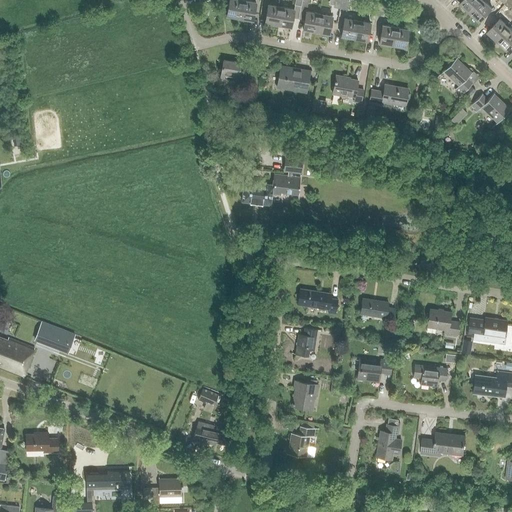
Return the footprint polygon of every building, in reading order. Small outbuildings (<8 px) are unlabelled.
[(239,18),(242,0),(228,0),(226,16),(239,18)] [(242,0),(239,18),(252,20),(255,2),(242,0)] [(470,12),(481,0),(462,0),(460,3),(470,12)] [(483,0),(481,0),(470,12),(479,21),(492,8),(483,0)] [(277,25),(280,7),(268,4),(264,22),(277,25)] [(295,5),(294,9),(280,7),(277,25),(290,27),(292,18),(298,19),(301,6),(295,5)] [(315,31),(318,13),(305,11),(302,29),(315,31)] [(318,13),(315,31),(328,34),(332,16),(318,13)] [(353,38),(357,20),(343,18),(340,36),(353,38)] [(497,41),(510,27),(500,18),(487,32),(497,41)] [(357,20),(353,38),(366,40),(370,22),(357,20)] [(392,45),(395,27),(382,24),(378,42),(392,45)] [(395,27),(392,45),(405,47),(408,29),(395,27)] [(511,29),(510,27),(497,41),(507,50),(511,44),(511,29)] [(461,95),(472,84),(466,78),(472,72),(457,58),(444,71),(460,85),(455,90),(461,95)] [(242,77),(245,62),(238,61),(238,63),(223,60),(220,78),(237,81),(238,76),(242,77)] [(306,93),(310,71),(280,66),(276,88),(306,93)] [(361,103),(363,90),(356,88),(358,81),(346,79),(347,78),(336,76),(333,94),(354,98),(354,102),(361,103)] [(405,106),(408,89),(385,84),(383,92),(371,90),(369,104),(383,106),(384,102),(405,106)] [(474,90),(470,86),(461,95),(466,99),(474,90)] [(498,121),(511,108),(494,92),(488,98),(482,93),(471,105),(477,111),(482,106),(498,121)] [(318,99),(315,111),(324,113),(327,101),(318,99)] [(460,109),(452,117),(456,122),(464,114),(460,109)] [(291,177),(292,172),(300,173),(302,159),(284,156),(283,171),(288,172),(287,176),(274,174),(273,185),(244,181),(241,201),(270,205),(271,195),(281,196),(281,193),(297,195),(300,178),(291,177)] [(335,314),(338,300),(330,299),(331,294),(300,289),(297,305),(328,310),(328,313),(335,314)] [(393,321),(396,309),(388,307),(388,302),(363,298),(360,314),(386,318),(385,320),(393,321)] [(458,335),(460,322),(450,321),(451,312),(429,309),(426,326),(444,329),(443,333),(458,335)] [(470,318),(468,336),(473,337),(473,333),(481,334),(480,342),(503,345),(504,338),(506,321),(485,318),(485,320),(470,318)] [(75,334),(41,321),(33,341),(67,354),(75,334)] [(313,351),(316,330),(305,328),(304,334),(298,334),(295,354),(307,356),(308,350),(313,351)] [(0,336),(0,368),(22,377),(33,348),(8,338),(8,340),(0,336)] [(469,354),(471,342),(464,341),(462,353),(469,354)] [(446,360),(458,361),(458,354),(447,353),(446,360)] [(390,373),(392,361),(381,359),(381,362),(359,360),(357,379),(379,381),(380,372),(390,373)] [(446,381),(448,369),(415,365),(414,377),(422,378),(421,385),(437,387),(438,380),(446,381)] [(511,387),(511,383),(511,373),(496,372),(495,378),(475,375),(473,393),(504,396),(505,387),(511,387)] [(314,398),(317,384),(294,380),(293,388),(294,388),(291,407),(311,410),(313,398),(314,398)] [(213,406),(217,395),(213,393),(215,389),(203,384),(197,400),(213,406)] [(207,445),(208,445),(208,443),(215,445),(215,443),(227,445),(231,428),(220,426),(219,427),(197,422),(192,441),(207,445)] [(398,434),(399,426),(387,424),(385,432),(380,431),(376,457),(386,458),(389,463),(389,468),(397,471),(397,462),(393,461),(391,459),(392,459),(393,453),(399,454),(400,447),(401,440),(395,439),(396,434),(398,434)] [(305,454),(306,446),(308,436),(314,437),(316,429),(313,428),(300,426),(299,426),(298,434),(290,433),(286,454),(305,457),(305,454)] [(43,453),(58,452),(57,438),(48,438),(48,432),(39,433),(39,434),(25,434),(26,450),(43,450),(43,453)] [(463,456),(465,436),(436,432),(435,440),(422,439),(420,454),(440,456),(440,453),(463,456)] [(86,489),(130,488),(129,469),(107,469),(107,472),(86,473),(86,489)] [(151,488),(152,499),(152,503),(159,503),(159,496),(181,495),(181,477),(158,477),(158,488),(151,488)] [(59,511),(61,497),(53,496),(52,510),(35,508),(34,509),(36,509),(35,511),(59,511)] [(70,501),(69,511),(90,511),(90,501),(70,501)]
